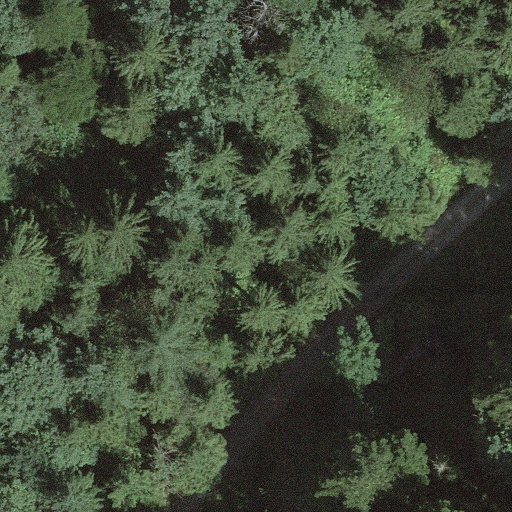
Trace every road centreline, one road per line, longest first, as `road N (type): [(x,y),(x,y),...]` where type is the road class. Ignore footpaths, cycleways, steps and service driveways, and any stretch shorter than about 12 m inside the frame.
road 1 (track): [(0,460),(124,274),(171,121),(241,0)]
road 2 (track): [(511,177),(321,356),(186,511)]
